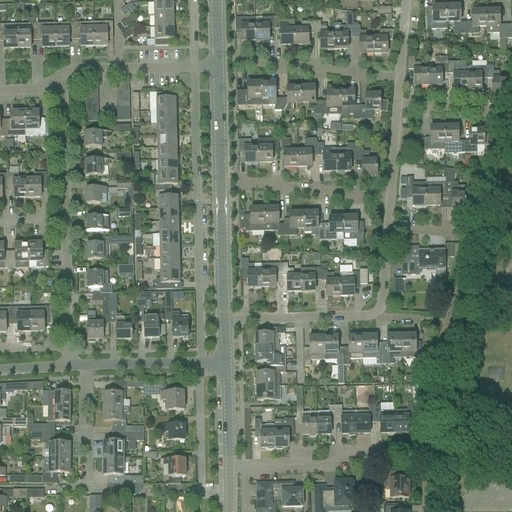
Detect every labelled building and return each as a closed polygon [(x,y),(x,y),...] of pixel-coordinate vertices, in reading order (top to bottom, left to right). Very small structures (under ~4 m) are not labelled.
[(154,16),(173,16),(173,3),(153,4),(154,16)] [(123,17),(134,10),(130,5),(120,12),(123,17)] [(426,31),(436,31),(446,30),(446,23),(446,7),(432,7),(432,19),(426,19),(426,31)] [(460,24),(459,7),(446,7),(446,23),(453,23),(453,30),(453,36),(460,36),(460,35),(466,35),(466,23),(460,24)] [(466,35),(479,35),(479,27),(485,27),(485,11),(471,12),(472,23),(466,23),(466,35)] [(499,11),(485,11),(485,27),(485,35),(498,35),(498,39),(505,39),(505,26),(499,26),(499,11)] [(340,25),(333,25),(333,35),(334,51),(347,51),(347,39),(353,39),(353,27),(353,15),(345,16),(345,27),(340,27),(340,25)] [(79,16),(74,16),(74,24),(75,41),(75,38),(80,38),(80,48),(94,47),(93,23),(77,24),(77,21),(79,21),(79,16)] [(154,28),(173,28),(173,16),(154,16),(154,28)] [(124,29),(134,22),(131,17),(120,24),(124,29)] [(268,44),(268,42),(269,42),(268,30),(274,30),(274,18),(261,19),(261,26),(254,26),(255,42),(264,42),(264,44),(268,44)] [(281,18),(274,18),(274,30),(280,30),(281,47),(294,47),(294,30),(294,23),(287,23),(281,23),(281,18)] [(255,42),(254,26),(255,19),(235,19),(235,31),(241,31),(241,43),(255,42)] [(28,25),(16,25),(17,49),(30,49),(30,39),(36,39),(36,42),(36,25),(35,20),(28,20),(28,25)] [(320,27),(320,22),(313,23),(314,35),(320,34),(320,51),(334,51),(333,35),(326,35),(326,27),(320,27)] [(102,23),(93,23),(94,47),(107,47),(107,40),(113,40),(113,23),(102,23)] [(294,47),(308,46),(308,35),(314,35),(313,23),(301,23),(301,30),(294,30),(294,47)] [(55,24),(36,25),(36,42),(36,39),(42,39),(42,49),(55,48),(55,24)] [(74,24),(55,24),(55,48),(69,48),(69,38),(74,38),(74,41),(75,41),(74,24)] [(16,25),(0,25),(0,39),(3,40),(4,50),(17,49),(16,25)] [(360,32),(360,27),(353,27),(353,39),(359,39),(359,56),(373,55),(373,39),(366,39),(365,32),(360,32)] [(173,28),(154,28),(155,47),(167,47),(168,47),(168,41),(174,40),(173,28)] [(124,41),(134,34),(131,29),(121,36),(124,41)] [(373,55),(387,55),(386,42),(392,41),(393,31),(380,32),(380,39),(373,39),(373,55)] [(414,63),(414,58),(407,58),(408,71),(414,70),(414,87),(428,87),(427,71),(420,71),(420,63),(414,63)] [(428,87),(441,87),(441,75),(447,75),(447,63),(447,58),(434,58),(434,70),(427,71),(428,87)] [(454,68),(454,62),(447,63),(447,75),(453,75),(453,92),(467,91),(466,68),(454,68)] [(471,68),(470,66),(468,68),(466,68),(467,91),(481,91),(480,80),(486,79),(486,67),(471,68)] [(493,72),(493,67),(486,67),(486,79),(492,79),(493,96),(507,96),(506,80),(499,80),(499,72),(493,72)] [(242,107),(261,107),(261,83),(247,84),(247,95),(241,95),(242,107)] [(275,100),(274,83),(261,83),(261,107),(274,107),(274,111),(281,111),(281,100),(275,100)] [(314,104),(314,87),(300,88),(301,104),(308,103),(308,111),(314,110),(314,116),(320,116),(320,104),(314,104)] [(281,111),(294,111),(294,104),(301,104),(300,88),(287,88),(287,100),(281,100),(281,111)] [(326,104),(320,104),(320,116),(333,115),(340,115),(340,108),(340,92),(326,93),(326,104)] [(353,92),(340,92),(340,108),(340,115),(347,115),(353,115),(353,120),(360,120),(360,107),(354,107),(353,92)] [(169,100),(169,94),(156,94),(156,100),(156,112),(175,112),(175,99),(169,100)] [(387,102),(379,102),(379,95),(365,95),(366,107),(360,107),(360,120),(363,120),(373,120),(373,111),(379,111),(379,113),(386,113),(386,114),(387,102)] [(38,120),(38,112),(24,113),(25,137),(45,136),(44,120),(38,120)] [(156,125),(176,124),(175,112),(156,112),(156,125)] [(25,137),(24,113),(10,113),(11,123),(5,123),(5,137),(25,137)] [(157,137),(176,136),(176,124),(156,125),(157,137)] [(115,134),(130,134),(130,126),(115,127),(115,134)] [(425,151),(434,151),(444,151),(444,127),(430,128),(430,139),(424,139),(425,151)] [(457,127),(444,127),(444,151),(444,154),(464,154),(464,142),(458,142),(457,127)] [(470,142),(464,142),(464,154),(477,154),(476,147),(484,147),(491,147),(494,136),(484,136),(483,130),(470,130),(470,142)] [(84,149),(94,149),(101,149),(101,139),(106,139),(106,133),(84,133),(84,149)] [(157,149),(176,149),(176,136),(157,137),(157,149)] [(297,168),(311,168),(311,157),(317,157),(316,145),(316,139),(305,139),(304,141),(304,152),(297,152),(297,168)] [(244,164),(258,164),(257,146),(257,140),(257,148),(250,148),(250,141),(238,141),(238,153),(244,153),(244,164)] [(257,146),(258,164),(271,164),(271,152),(277,152),(277,140),(264,140),(257,140),(257,146)] [(284,169),(297,168),(297,152),(297,148),(289,148),(289,140),(284,140),(277,140),(277,152),(283,152),(284,169)] [(323,149),(323,144),(316,145),(317,157),(323,156),(323,173),(337,173),(336,149),(323,149)] [(347,149),(336,149),(336,156),(337,173),(350,173),(350,167),(356,167),(356,161),(356,149),(356,144),(346,145),(347,149)] [(157,161),(177,161),(176,149),(157,149),(157,161)] [(363,152),(363,149),(356,149),(356,161),(362,161),(362,178),(376,177),(376,161),(369,161),(369,152),(363,152)] [(116,162),(130,162),(130,154),(115,154),(116,162)] [(85,177),(95,177),(102,177),(102,168),(107,168),(106,161),(85,161),(85,177)] [(157,174),(177,173),(177,161),(157,161),(157,174)] [(455,171),(445,170),(445,179),(445,183),(445,195),(451,195),(452,210),(466,210),(465,194),(458,194),(458,187),(458,183),(454,183),(453,183),(453,177),(455,175),(455,171)] [(177,186),(177,173),(157,174),(152,174),(153,192),(158,192),(171,192),(171,186),(177,186)] [(18,174),(7,175),(7,189),(13,189),(13,192),(13,199),(27,199),(26,181),(18,181),(18,174)] [(34,180),(26,181),(27,199),(41,198),(40,191),(46,191),(46,174),(36,174),(34,174),(34,180)] [(405,190),(400,190),(400,199),(406,199),(405,196),(412,196),(412,207),(426,207),(425,191),(425,184),(413,184),(413,178),(405,178),(405,190)] [(137,193),(136,182),(131,182),(116,183),(116,190),(131,190),(131,192),(131,193),(137,193)] [(425,191),(426,207),(439,207),(439,196),(445,195),(445,183),(425,184),(425,191)] [(105,189),(85,189),(86,205),(96,205),(99,205),(106,205),(106,196),(105,189)] [(171,198),(171,192),(158,192),(158,198),(158,211),(178,210),(177,198),(171,198)] [(264,232),(264,209),(250,209),(250,221),(244,221),(244,233),(258,233),(258,232),(264,232)] [(278,226),(277,209),(264,209),(264,232),(272,232),(277,232),(277,237),(284,237),(284,225),(278,226)] [(118,219),(132,218),(132,210),(118,211),(118,219)] [(159,223),(178,223),(178,210),(158,211),(159,223)] [(284,237),(297,237),(297,230),(304,229),(303,213),(290,214),(290,225),(284,225),(284,237)] [(317,225),(317,213),(303,213),(304,229),(304,234),(311,233),(311,237),(317,236),(317,242),(323,242),(323,230),(323,225),(317,225)] [(109,232),(108,217),(86,218),(86,221),(84,221),(84,231),(86,231),(86,233),(109,232)] [(356,223),(356,217),(342,218),(343,234),(343,242),(356,241),(356,246),(363,246),(363,234),(363,223),(356,223)] [(323,242),(336,242),(336,234),(343,234),(342,218),(329,218),(329,230),(323,230),(323,242)] [(159,235),(178,235),(178,223),(159,223),(159,235)] [(159,235),(152,235),(152,248),(159,248),(179,247),(178,235),(159,235)] [(132,238),(117,239),(118,246),(126,246),(126,257),(127,257),(133,257),(132,246),(132,238)] [(41,244),(28,245),(28,263),(29,269),(36,269),(38,269),(48,268),(48,251),(42,252),(41,244)] [(403,276),(413,276),(419,276),(419,270),(435,270),(445,270),(445,258),(453,258),(452,244),(444,245),(444,251),(433,251),(433,254),(430,254),(429,252),(427,251),(425,252),(424,254),(419,254),(418,247),(402,247),(403,262),(405,262),(406,275),(403,276)] [(3,245),(0,245),(0,269),(9,270),(9,255),(3,255),(3,253),(3,245)] [(9,255),(9,270),(21,269),(29,269),(28,263),(28,245),(15,245),(15,252),(15,255),(9,255)] [(97,245),(87,245),(87,261),(97,261),(102,261),(102,260),(109,260),(109,246),(109,245),(106,245),(101,245),(97,245)] [(160,260),(179,259),(179,247),(159,248),(160,260)] [(160,272),(179,271),(179,259),(160,260),(160,272)] [(248,260),(241,260),(241,272),(247,272),(248,289),(261,289),(261,273),(254,273),(254,265),(248,265),(248,260)] [(274,290),(274,288),(275,288),(275,277),(281,277),(280,264),(261,265),(261,273),(261,289),(269,288),(269,290),(274,290)] [(287,270),(287,264),(280,264),(281,277),(287,277),(287,293),(301,293),(300,276),(293,277),(293,269),(287,270)] [(301,293),(314,293),(314,281),(320,281),(320,269),(300,269),(300,276),(301,293)] [(327,275),(326,269),(320,269),(320,281),(326,281),(326,298),(340,298),(339,281),(332,281),(332,275),(327,275)] [(156,291),(163,290),(173,290),(172,284),(180,284),(179,271),(160,272),(160,280),(155,280),(156,291)] [(339,274),(339,281),(340,298),(353,297),(353,286),(367,286),(366,271),(359,271),(359,274),(339,274)] [(102,273),(87,273),(88,282),(85,282),(86,288),(88,288),(88,289),(100,289),(100,295),(108,295),(111,295),(111,286),(107,286),(107,273),(102,273)] [(46,279),(43,285),(50,288),(52,281),(46,279)] [(171,293),(164,293),(164,310),(172,309),(171,293)] [(111,295),(108,295),(109,317),(115,316),(115,324),(115,330),(116,340),(132,340),(131,330),(131,325),(124,326),(123,319),(121,319),(121,315),(116,315),(116,312),(116,294),(111,295)] [(143,294),(136,294),(136,309),(143,309),(144,309),(144,300),(143,294)] [(95,312),(86,312),(87,317),(87,319),(87,323),(87,341),(88,341),(88,343),(94,343),(94,341),(103,341),(103,337),(108,337),(108,324),(109,324),(109,317),(108,295),(100,295),(92,295),(92,303),(101,303),(102,324),(95,324),(95,319),(95,312)] [(11,309),(0,308),(0,333),(6,333),(6,326),(6,323),(11,323),(11,309)] [(30,308),(11,309),(11,323),(12,323),(17,323),(17,326),(17,333),(31,333),(30,308)] [(39,308),(30,308),(31,333),(44,332),(44,325),(50,325),(50,324),(53,324),(53,308),(49,308),(39,308)] [(143,317),(143,323),(143,325),(143,330),(144,340),(151,340),(151,342),(158,342),(157,339),(159,339),(158,324),(158,317),(156,317),(145,318),(145,317),(143,317)] [(172,317),(171,317),(172,322),(172,329),(172,339),(188,339),(187,317),(172,317)] [(255,349),(279,348),(278,335),(284,335),(284,329),(271,329),(271,335),(255,335),(255,349)] [(387,353),(382,353),(382,365),(388,365),(393,365),(393,359),(401,359),(401,336),(387,336),(387,350),(387,353)] [(421,352),(415,352),(415,336),(401,336),(401,359),(415,358),(415,370),(422,369),(421,352)] [(337,354),(337,337),(323,338),(323,361),(337,360),(337,367),(343,366),(343,354),(337,354)] [(343,366),(349,366),(349,360),(362,360),(362,337),(348,337),(348,354),(343,354),(343,366)] [(382,365),(382,353),(376,353),(376,337),(362,337),(362,360),(363,366),(376,366),(382,365)] [(304,367),(311,367),(310,361),(323,361),(323,338),(309,338),(309,354),(303,355),(304,367)] [(279,362),(279,348),(255,349),(256,363),(272,363),(272,368),(285,368),(285,362),(279,362)] [(256,388),(279,387),(279,374),(285,374),(285,368),(272,368),(272,374),(256,374),(256,388)] [(34,392),(42,392),(42,383),(27,384),(27,392),(34,392)] [(13,385),(13,393),(27,393),(27,392),(27,384),(13,385)] [(166,393),(166,386),(143,386),(143,388),(143,397),(160,396),(160,402),(166,402),(166,412),(174,411),(184,411),(183,393),(166,393)] [(257,402),(280,401),(279,387),(256,388),(257,402)] [(69,408),(70,393),(47,393),(47,403),(47,408),(69,408)] [(125,401),(125,394),(103,394),(103,408),(121,409),(121,408),(121,401),(125,401)] [(394,434),(394,412),(393,405),(380,405),(380,406),(374,406),(374,418),(380,418),(380,434),(394,434)] [(394,434),(408,434),(408,418),(413,418),(413,405),(407,405),(407,411),(394,412),(394,434)] [(342,413),(341,406),(335,407),(335,419),(341,419),(341,436),(355,435),(355,413),(342,413)] [(355,435),(369,435),(369,418),(374,418),(374,406),(368,406),(368,412),(355,413),(355,435)] [(302,414),(302,407),(296,407),(296,420),(302,420),(302,436),(316,436),(316,413),(302,414)] [(316,436),(330,436),(330,419),(335,419),(335,407),(329,407),(329,413),(316,413),(316,436)] [(47,416),(47,423),(54,423),(59,423),(69,423),(69,408),(47,408),(47,416)] [(103,408),(103,423),(112,423),(125,423),(125,422),(125,415),(121,415),(121,409),(103,408)] [(143,427),(157,427),(157,418),(143,419),(143,427)] [(0,419),(0,445),(5,446),(5,437),(9,437),(9,428),(27,429),(27,426),(27,420),(5,419),(5,420),(0,419)] [(274,449),(288,449),(288,433),(293,433),(293,420),(287,420),(287,426),(274,426),(274,449)] [(261,426),(261,421),(254,421),(254,433),(260,433),(260,449),(274,449),(274,426),(261,426)] [(27,429),(27,434),(42,434),(42,426),(33,426),(27,426),(27,429)] [(162,442),(184,442),(184,426),(162,426),(162,442)] [(103,442),(103,460),(123,460),(123,459),(123,451),(126,451),(126,442),(143,442),(143,435),(126,435),(119,435),(119,443),(112,443),(103,442)] [(44,451),(43,453),(43,457),(44,459),(69,460),(69,444),(59,444),(44,444),(44,451)] [(44,474),(57,474),(60,474),(69,474),(69,460),(44,459),(44,474)] [(103,460),(103,477),(107,477),(123,477),(123,464),(129,464),(129,460),(123,459),(123,460),(103,460)] [(163,460),(160,460),(160,467),(163,467),(168,467),(168,478),(168,486),(172,486),(180,486),(180,478),(185,478),(185,460),(175,460),(163,460)] [(384,483),(384,491),(391,491),(391,500),(398,500),(408,500),(408,482),(403,482),(403,480),(403,473),(384,473),(384,483)] [(125,477),(125,485),(143,485),(143,477),(125,477)] [(353,507),(352,492),(352,482),(334,483),(334,493),(324,494),(324,487),(314,487),(314,511),(324,511),(335,511),(335,507),(353,507)] [(279,501),(279,484),(258,484),(258,485),(256,485),(256,491),(258,491),(256,491),(256,511),(274,511),(274,501),(279,501)] [(289,490),(289,484),(279,484),(279,501),(281,501),(281,509),(303,508),(302,490),(289,490)] [(125,485),(107,485),(107,495),(133,495),(135,496),(137,496),(139,495),(144,485),(143,485),(125,485)] [(185,486),(180,486),(172,486),(172,494),(185,494),(185,486)] [(27,491),(13,491),(13,492),(13,499),(27,499),(27,491)] [(27,499),(43,499),(43,491),(27,491),(27,499)]
